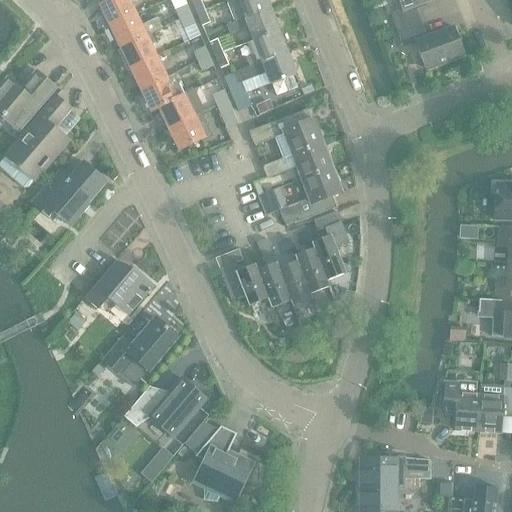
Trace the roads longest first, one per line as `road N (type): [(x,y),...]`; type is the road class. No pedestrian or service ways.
road 1 (residential): [(328,422),(278,400),(224,354),(69,31),(36,0)]
road 2 (residential): [(328,422),(354,362),(371,283),(379,200),(362,134)]
road 3 (residential): [(362,134),(507,84)]
road 4 (residential): [(362,134),(311,0)]
